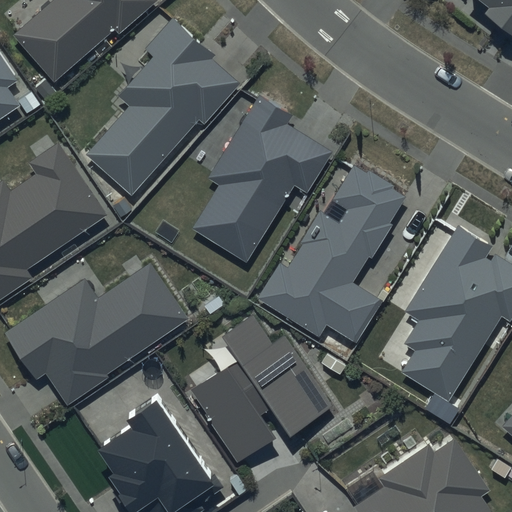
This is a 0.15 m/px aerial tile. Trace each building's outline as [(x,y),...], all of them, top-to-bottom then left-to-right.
[(54,0),(14,35),(55,81),(115,29),(119,34),(156,0),(54,0)] [(511,0),(477,0),(487,7),(484,12),(511,33),(511,0)] [(216,55),(173,17),(144,50),(151,56),(117,95),(129,106),(86,155),(132,194),(198,118),(204,124),(240,82),(213,59),(216,55)] [(19,80),(0,52),(0,119),(21,106),(8,88),(19,80)] [(291,107),(260,86),(208,168),(219,176),(193,220),(247,254),(295,177),(306,184),(333,143),(286,115),(291,107)] [(9,192),(2,182),(0,183),(0,299),(33,278),(27,270),(108,215),(58,142),(27,163),(36,175),(9,192)] [(367,164),(353,155),(332,191),(347,200),(339,214),(319,202),(301,232),(303,233),(287,259),(280,255),(259,290),(320,324),(325,315),(357,332),(381,291),(353,273),(368,247),(371,249),(391,216),(389,215),(405,189),(390,180),(393,175),(368,161),(367,164)] [(492,237),(459,216),(405,302),(419,311),(404,335),(414,341),(401,363),(448,392),(501,307),(510,312),(511,308),(511,256),(496,246),(492,252),(485,248),(492,237)] [(97,298),(85,280),(5,334),(36,379),(44,374),(67,407),(109,379),(107,376),(190,320),(150,262),(97,298)] [(254,315),(222,337),(237,358),(188,391),(238,464),(275,439),(259,416),(270,409),(289,436),(334,405),(285,334),(272,342),(254,315)] [(222,487),(157,393),(128,413),(136,424),(97,451),(113,475),(108,478),(130,511),(201,511),(205,510),(199,502),(222,487)] [(511,404),(502,416),(511,424),(511,404)] [(429,445),(379,478),(386,487),(355,508),(357,511),(491,511),(482,497),(490,491),(455,440),(435,454),(429,445)]
